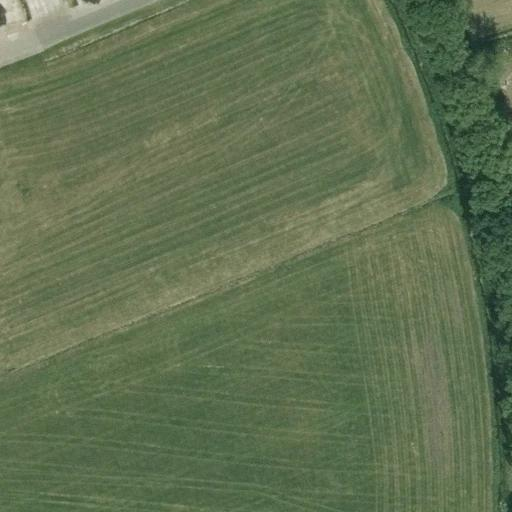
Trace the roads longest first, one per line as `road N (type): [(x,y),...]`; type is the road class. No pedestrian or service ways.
road 1 (unclassified): [(511,352),(475,181),(400,0)]
road 2 (unknown): [(0,47),(119,0)]
